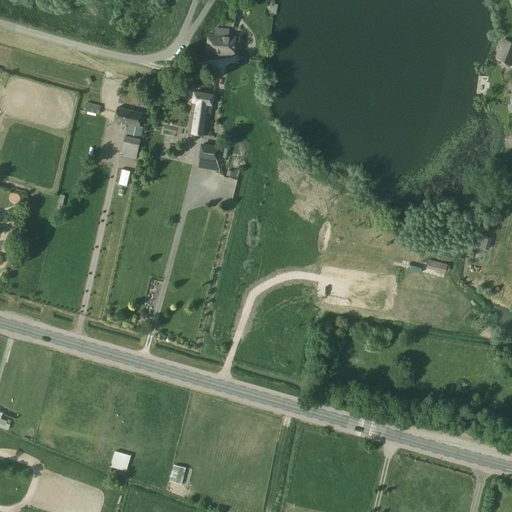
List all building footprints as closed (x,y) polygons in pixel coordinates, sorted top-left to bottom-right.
[(222,25),(233,27),(238,7),(229,5),(228,11),(225,10),(222,25)] [(215,34),(209,34),(207,54),(214,55),(214,53),(219,53),(218,55),(228,56),(228,53),(234,54),(235,36),(222,35),(223,29),(215,29),(215,34)] [(495,58),(511,65),(511,42),(504,39),(495,58)] [(188,133),(207,136),(211,105),(212,105),(213,95),(194,92),(192,102),(193,102),(188,133)] [(85,111),(99,115),(101,106),(87,103),(85,111)] [(121,156),(136,160),(143,128),(140,127),(143,113),(116,108),(113,121),(135,126),(133,137),(125,136),(121,156)] [(199,168),(220,172),(224,149),(219,149),(219,147),(202,145),(199,168)] [(120,184),(128,185),(131,170),(122,169),(120,184)] [(477,247),(489,250),(491,238),(480,235),(480,236),(479,235),(477,247)] [(361,256),(359,268),(394,273),(394,274),(395,273),(399,273),(399,275),(399,273),(417,276),(419,264),(361,256)] [(430,259),(428,268),(447,272),(449,263),(430,259)] [(399,290),(398,301),(427,305),(429,293),(399,290)] [(110,467),(126,471),(131,455),(115,451),(110,467)] [(169,481),(182,484),(186,468),(173,465),(169,481)]
